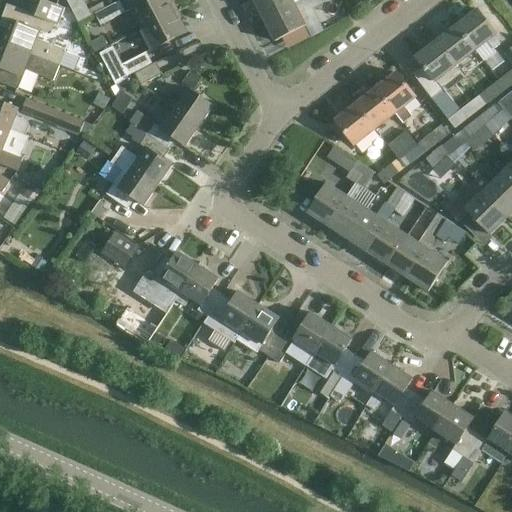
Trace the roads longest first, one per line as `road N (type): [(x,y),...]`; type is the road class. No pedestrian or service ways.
road 1 (residential): [(447,335),(427,338),(234,215),(226,202),(230,187),(281,105)]
road 2 (residential): [(281,105),(425,0)]
road 3 (tertiary): [(152,511),(0,443)]
road 4 (residential): [(281,105),(215,0)]
